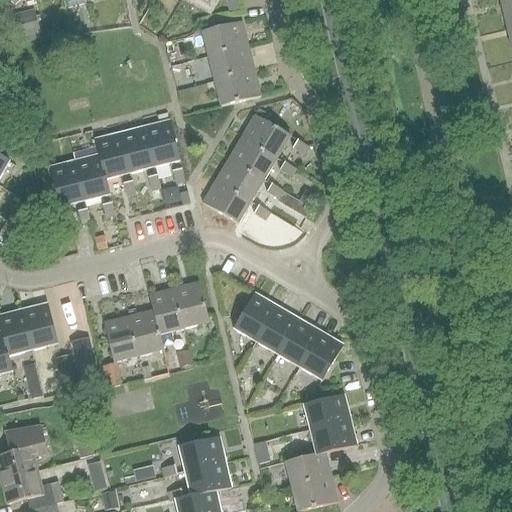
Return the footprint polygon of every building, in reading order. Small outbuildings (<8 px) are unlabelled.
[(511,0),(498,4),(504,29),(511,27),(511,0)] [(33,11),(5,18),(11,42),(39,35),(33,11)] [(201,34),(208,59),(248,49),(241,24),(201,34)] [(248,49),(208,59),(214,84),(254,74),(248,49)] [(260,98),(254,74),(214,84),(220,109),(233,105),(260,98)] [(0,119),(1,122),(16,118),(10,95),(0,97),(0,119)] [(254,117),(241,139),(245,141),(245,142),(273,158),(272,158),(276,161),(290,138),(254,117)] [(145,129),(155,169),(180,163),(170,123),(145,129)] [(120,136),(130,176),(155,169),(145,129),(120,136)] [(95,142),(98,157),(105,182),(106,182),(130,176),(120,136),(95,142)] [(229,161),(264,182),(276,161),(272,158),(273,158),(245,142),(245,141),(241,139),(229,161)] [(304,157),(309,149),(297,142),(292,150),(304,157)] [(0,179),(9,164),(0,157),(0,179)] [(105,182),(98,157),(74,163),(84,203),(110,197),(106,182),(105,182)] [(251,204),(264,182),(229,161),(216,183),(220,185),(219,185),(247,201),(246,202),(251,204)] [(59,210),(84,203),(74,163),(49,169),(59,210)] [(291,179),(296,171),(284,164),(279,172),(291,179)] [(175,186),(184,184),(181,171),(172,174),(175,186)] [(151,193),(160,191),(157,177),(148,180),(151,193)] [(238,226),(251,204),(246,202),(247,201),(219,185),(220,185),(216,183),(202,205),(238,226)] [(126,199),(135,197),(132,184),(123,186),(126,199)] [(278,201),(283,193),(272,186),(266,194),(278,201)] [(105,220),(115,218),(112,205),(103,207),(105,220)] [(265,223),(270,215),(258,208),(254,216),(265,223)] [(87,211),(77,214),(81,227),(90,225),(87,211)] [(182,326),(183,331),(209,324),(199,284),(174,291),(175,295),(183,326),(182,326)] [(148,297),(152,313),(159,337),(160,337),(183,331),(182,326),(183,326),(175,295),(174,291),(148,297)] [(233,331),(255,344),(276,309),(254,296),(233,331)] [(22,312),(32,353),(57,346),(47,306),(22,312)] [(276,309),(255,344),(278,357),(298,322),(276,309)] [(0,318),(0,330),(1,334),(7,359),(8,359),(32,353),(22,312),(0,318)] [(159,337),(152,313),(129,318),(130,323),(129,323),(137,354),(138,359),(164,352),(160,337),(159,337)] [(113,365),(138,359),(137,354),(129,323),(130,323),(129,318),(103,325),(113,365)] [(298,322),(278,357),(300,370),(321,335),(298,322)] [(7,359),(1,334),(0,334),(0,376),(12,374),(8,359),(7,359)] [(321,335),(300,370),(322,383),(343,348),(321,335)] [(77,374),(96,369),(89,340),(70,344),(77,374)] [(70,356),(57,359),(62,383),(75,380),(70,356)] [(303,407),(310,432),(350,422),(343,397),(309,406),(303,407)] [(321,456),(325,455),(356,447),(350,422),(310,432),(316,456),(320,455),(321,456)] [(0,480),(0,483),(37,473),(34,458),(47,455),(40,427),(10,434),(15,454),(0,457),(0,480)] [(219,439),(179,449),(185,474),(225,465),(219,439)] [(331,480),(325,455),(321,456),(320,455),(316,456),(285,464),(291,489),(296,488),(327,480),(327,481),(331,480)] [(225,465),(185,474),(190,498),(190,499),(215,493),(231,490),(225,465)] [(165,479),(177,476),(175,466),(162,469),(165,479)] [(33,511),(56,506),(56,505),(62,504),(57,484),(41,488),(37,473),(0,483),(6,506),(26,501),(29,511),(33,511)] [(296,488),(291,489),(296,511),(306,511),(337,504),(331,480),(327,481),(327,480),(296,488)] [(180,491),(168,494),(170,503),(175,502),(183,500),(180,491)] [(100,496),(103,511),(104,511),(118,509),(114,493),(100,496)] [(183,500),(175,502),(177,511),(219,511),(215,493),(190,499),(190,498),(183,500)]
